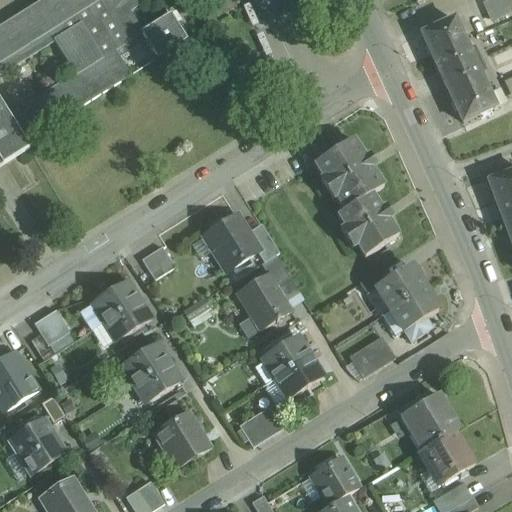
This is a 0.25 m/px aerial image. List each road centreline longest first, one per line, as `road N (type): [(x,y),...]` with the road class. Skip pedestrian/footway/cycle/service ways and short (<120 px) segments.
road 1 (residential): [(0,314),(392,68)]
road 2 (residential): [(498,325),(194,511)]
road 3 (residential): [(392,68),(498,325)]
